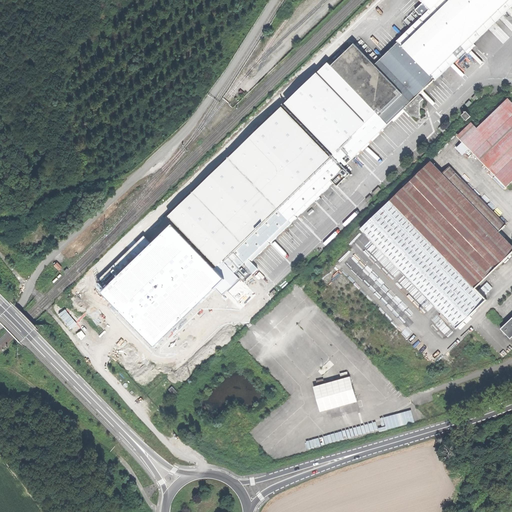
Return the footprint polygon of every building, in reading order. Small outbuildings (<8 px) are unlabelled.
[(240,278),(245,282),(259,268),(251,260),(333,181),(338,185),(351,172),(345,166),(511,4),(511,0),(423,0),(433,10),(376,65),(355,44),(332,67),(327,62),(168,216),(175,223),(153,245),(144,236),(98,281),(100,283),(96,286),(155,346),(217,287),(224,294),(240,278)] [(458,136),(507,187),(511,181),(511,100),(509,98),(478,128),(473,122),(458,136)] [(471,110),(466,114),(470,119),(475,116),(471,110)] [(391,200),(476,287),(511,252),(511,243),(500,231),(507,224),(450,166),(444,172),(432,161),(391,200)] [(458,328),(488,299),(476,287),(391,200),(362,229),(458,328)] [(58,271),(61,268),(56,263),(53,266),(58,271)] [(511,338),(511,337),(511,317),(502,327),(511,338)] [(505,353),(478,327),(475,330),(501,356),(505,353)] [(313,386),(320,412),(356,403),(350,377),(313,386)] [(276,411),(281,417),(287,412),(282,406),(276,411)]
